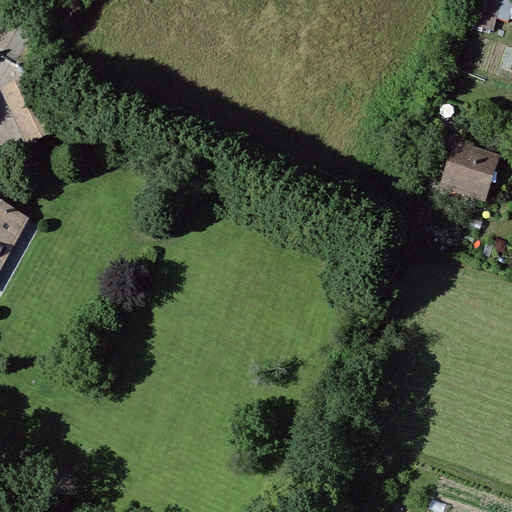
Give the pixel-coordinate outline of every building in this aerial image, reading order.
[(503,1),(499,0),(477,0),(470,26),(494,33),(503,1)] [(56,134),(28,78),(0,92),(27,148),(56,134)] [(501,160),(456,145),(441,191),(486,206),(501,160)] [(428,205),(416,200),(407,226),(419,230),(428,205)] [(0,274),(30,221),(0,204),(0,274)]
